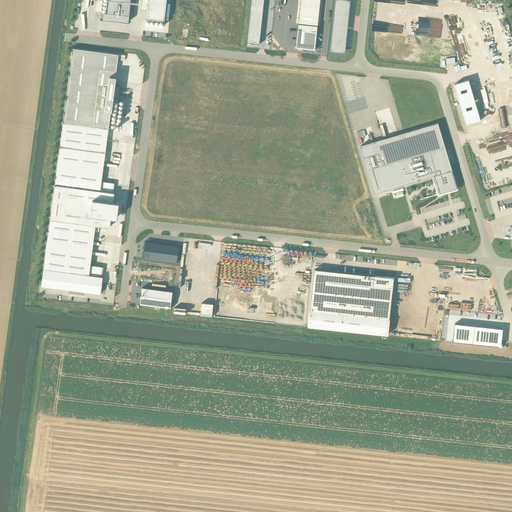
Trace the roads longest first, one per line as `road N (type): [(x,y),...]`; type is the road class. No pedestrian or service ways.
road 1 (unclassified): [(494,262),(133,222)]
road 2 (unclassified): [(359,69),(435,79),(494,262)]
road 3 (unclassified): [(155,47),(359,69)]
road 4 (unclassified): [(133,222),(155,47)]
